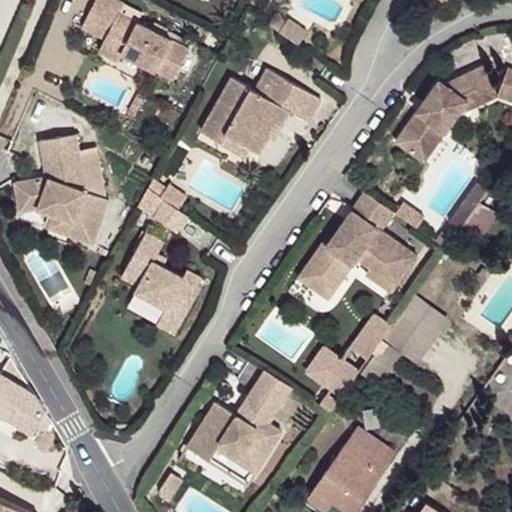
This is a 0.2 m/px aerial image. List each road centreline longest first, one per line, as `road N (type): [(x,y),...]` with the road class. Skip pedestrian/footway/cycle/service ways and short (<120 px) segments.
road 1 (residential): [(118,495),(403,34)]
road 2 (residential): [(0,292),(118,495)]
road 3 (unknown): [(0,140),(57,0)]
